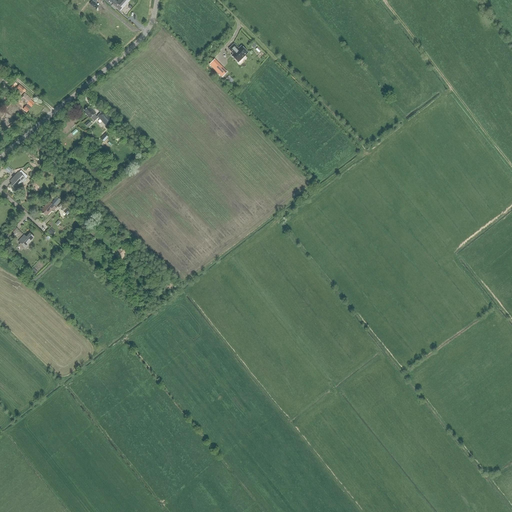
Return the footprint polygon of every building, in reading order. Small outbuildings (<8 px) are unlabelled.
[(119,0),(117,2),(115,1),(114,0),(104,0),(107,2),(111,6),(115,10),(117,8),(120,11),(122,9),(130,0),(129,0),(119,0)] [(237,48),(234,44),(229,49),(233,54),(232,56),(237,62),(247,53),(241,46),(238,49),(237,48)] [(227,72),(214,59),(209,64),(222,77),(227,72)] [(24,89),(19,85),(18,84),(17,84),(13,81),(8,87),(12,90),(15,86),(17,87),(16,88),(21,92),(24,89)] [(31,107),(34,104),(30,100),(30,99),(25,94),(20,100),(25,104),(25,103),(27,105),(26,106),(25,106),(23,109),(26,112),(29,109),(30,107),(31,107)] [(90,119),(91,118),(94,121),(98,118),(106,127),(114,120),(104,110),(96,117),(94,114),(96,113),(90,107),(89,108),(87,107),(84,110),(85,111),(84,112),(90,119)] [(105,134),(100,139),(104,142),(108,138),(105,134)] [(10,181),(12,183),(10,185),(14,189),(17,187),(22,182),(24,182),(26,180),(18,172),(10,181)] [(53,197),(49,202),(42,210),(43,210),(41,212),(45,216),(46,214),(47,215),(52,210),(53,211),(56,208),(54,207),(60,200),(57,197),(55,199),(53,197)] [(98,227),(104,222),(101,218),(95,224),(98,227)] [(28,246),(28,245),(32,240),(34,237),(30,233),(26,237),(24,235),(18,241),(20,243),(19,245),(23,249),(25,248),(26,248),(28,246)] [(125,255),(128,251),(123,245),(119,249),(118,248),(113,255),(120,261),(126,255),(125,255)]
